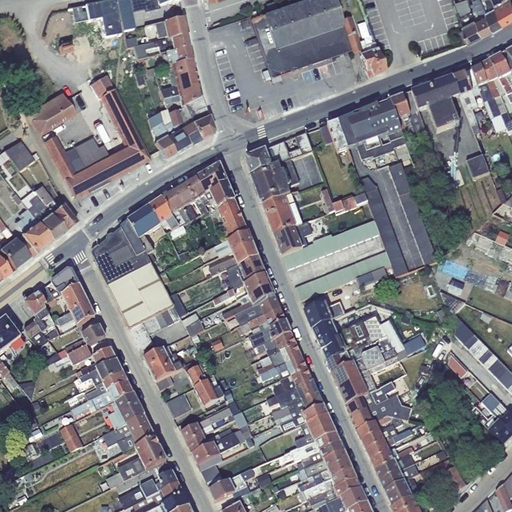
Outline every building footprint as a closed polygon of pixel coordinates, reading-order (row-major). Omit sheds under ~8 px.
[(157,6),(179,1),(179,0),(118,0),(116,1),(119,14),(131,11),(143,9),(143,12),(158,9),(157,6)] [(332,0),(313,0),(250,22),(270,79),(350,52),(339,21),(332,0)] [(458,0),(455,1),(464,29),(459,31),(463,43),(468,42),(482,34),(470,4),(468,0),(458,0)] [(470,4),(482,34),(494,28),(482,0),(473,0),(474,3),(470,4)] [(482,0),(494,28),(504,23),(494,0),(482,0)] [(511,0),(494,0),(504,23),(511,17),(511,0)] [(131,11),(119,14),(124,33),(135,30),(131,11)] [(166,40),(187,35),(183,18),(154,25),(157,40),(165,38),(166,40)] [(350,18),(339,21),(350,52),(351,56),(358,53),(367,80),(384,74),(373,43),(365,46),(363,41),(358,42),(350,18)] [(161,54),(189,47),(187,35),(166,40),(137,47),(133,48),(137,61),(143,59),(147,58),(145,51),(154,49),(155,54),(159,53),(159,55),(161,54)] [(124,41),(126,49),(133,48),(137,47),(135,38),(124,41)] [(69,44),(58,47),(61,57),(72,54),(69,44)] [(166,66),(192,60),(189,47),(161,54),(164,67),(166,66)] [(511,49),(500,56),(511,78),(511,49)] [(511,94),(511,78),(500,56),(489,62),(506,95),(511,106),(511,96),(511,95),(511,94)] [(143,59),(137,61),(140,72),(144,72),(146,71),(143,59)] [(160,94),(198,85),(192,60),(166,66),(171,88),(160,91),(160,94)] [(506,95),(489,62),(480,67),(506,130),(508,136),(511,134),(511,121),(511,122),(501,98),(506,95)] [(506,130),(480,67),(471,71),(481,95),(496,134),(506,130)] [(146,71),(144,72),(146,79),(155,77),(153,69),(146,71)] [(481,95),(471,71),(452,78),(460,99),(474,136),(480,133),(472,111),(478,109),(474,98),(481,95)] [(141,75),(135,76),(138,87),(144,85),(141,75)] [(97,150),(92,139),(64,153),(55,137),(44,144),(74,199),(148,161),(131,128),(133,127),(114,90),(113,91),(106,77),(89,87),(89,88),(90,87),(98,101),(100,100),(123,147),(107,156),(102,147),(97,150)] [(460,99),(452,78),(411,93),(419,114),(429,110),(436,134),(459,125),(450,102),(460,99)] [(184,106),(200,98),(198,85),(160,94),(164,106),(173,104),(173,103),(179,101),(181,108),(181,107),(184,106)] [(419,114),(411,93),(389,102),(404,139),(406,145),(409,153),(416,151),(411,139),(426,133),(419,114)] [(60,94),(27,117),(39,136),(74,115),(60,94)] [(200,98),(184,106),(193,124),(191,125),(201,142),(211,137),(213,132),(200,98)] [(390,144),(404,139),(389,102),(368,110),(369,113),(359,116),(354,118),(347,121),(356,148),(380,139),(387,137),(390,144)] [(190,148),(201,142),(191,125),(193,124),(184,106),(181,107),(182,109),(177,111),(182,125),(176,127),(190,148)] [(176,156),(190,148),(176,127),(182,125),(177,111),(166,115),(165,111),(158,113),(158,115),(163,130),(167,136),(165,137),(176,156)] [(165,163),(176,156),(165,137),(167,136),(163,130),(158,115),(147,121),(150,131),(151,130),(157,142),(154,143),(165,163)] [(347,121),(354,118),(353,116),(338,123),(348,151),(356,148),(347,121)] [(348,151),(338,123),(327,127),(333,144),(337,155),(348,151)] [(333,144),(327,127),(319,130),(325,147),(333,144)] [(306,134),(295,139),(299,150),(289,154),(284,143),(247,158),(245,162),(251,176),(291,161),(312,153),(306,134)] [(380,139),(356,148),(361,161),(373,157),(373,160),(394,152),(393,150),(406,145),(404,139),(390,144),(383,147),(380,139)] [(19,143),(3,153),(8,161),(18,173),(33,162),(30,157),(19,143)] [(0,166),(8,161),(3,153),(0,155),(0,166)] [(35,154),(30,157),(33,162),(34,163),(38,160),(35,154)] [(482,157),(466,163),(473,181),(489,175),(482,157)] [(291,161),(251,176),(259,199),(262,206),(290,195),(287,188),(299,184),(291,161)] [(401,165),(388,169),(396,190),(409,185),(406,178),(403,170),(401,165)] [(219,166),(196,179),(205,196),(227,183),(220,166),(219,166)] [(403,170),(406,178),(417,175),(413,166),(403,170)] [(205,196),(196,179),(184,186),(194,204),(202,217),(208,214),(205,207),(204,204),(208,202),(205,196)] [(368,179),(360,182),(364,195),(367,202),(380,197),(377,190),(368,179)] [(235,201),(227,183),(205,196),(208,202),(210,204),(213,203),(217,210),(235,201)] [(409,185),(396,190),(399,198),(411,193),(409,185)] [(194,204),(184,186),(173,193),(191,222),(197,219),(189,207),(194,204)] [(40,188),(34,194),(64,233),(76,224),(62,206),(57,210),(40,188)] [(51,243),(64,233),(34,194),(32,192),(19,202),(26,211),(51,243)] [(335,214),(332,206),(327,192),(321,194),(325,206),(323,207),(327,217),(335,214)] [(191,222),(173,193),(162,200),(179,229),(183,227),(191,222)] [(411,193),(399,198),(401,204),(414,200),(411,193)] [(505,205),(507,203),(503,193),(497,195),(502,207),(505,205)] [(302,226),(290,195),(262,206),(273,237),(302,226)] [(367,202),(364,195),(354,200),(357,208),(368,204),(367,202)] [(380,197),(367,202),(368,204),(369,209),(382,204),(380,197)] [(344,213),(357,208),(354,200),(353,198),(332,206),(335,214),(335,216),(344,212),(344,213)] [(179,229),(162,200),(149,208),(161,227),(163,231),(168,228),(171,233),(179,229)] [(414,200),(401,204),(404,211),(417,207),(414,200)] [(248,232),(235,201),(217,210),(226,232),(223,233),(227,242),(248,232)] [(382,204),(369,209),(372,215),(385,211),(382,204)] [(510,207),(505,205),(502,207),(491,217),(503,222),(510,207)] [(417,207),(404,211),(406,218),(419,213),(417,207)] [(149,208),(128,222),(147,257),(151,254),(154,253),(145,238),(161,227),(149,208)] [(29,260),(51,243),(26,211),(18,217),(20,221),(15,225),(22,235),(19,237),(23,243),(18,246),(29,260)] [(385,211),(372,215),(374,222),(387,217),(385,211)] [(419,213),(406,218),(409,224),(421,220),(419,213)] [(387,217),(374,222),(375,223),(377,229),(389,224),(387,217)] [(421,220),(409,224),(411,231),(424,226),(421,220)] [(0,253),(14,272),(29,260),(18,246),(0,221),(0,232),(6,240),(0,244),(0,253)] [(147,257),(128,222),(122,227),(123,228),(99,248),(99,247),(98,247),(93,251),(92,256),(129,331),(142,324),(148,322),(156,318),(161,315),(168,312),(175,309),(162,286),(158,277),(151,265),(147,257)] [(307,247),(282,258),(287,271),(379,234),(377,229),(375,223),(331,239),(330,236),(312,243),(313,245),(307,247)] [(302,226),(273,237),(282,258),(307,247),(304,238),(312,235),(308,224),(302,226)] [(389,224),(377,229),(379,234),(379,235),(392,231),(389,224)] [(424,226),(411,231),(414,238),(426,233),(424,226)] [(186,234),(183,227),(179,229),(171,233),(167,235),(170,242),(186,234)] [(392,231),(379,235),(382,242),(395,237),(392,231)] [(252,244),(248,232),(227,242),(214,248),(218,258),(231,253),(252,244)] [(500,232),(495,241),(505,246),(510,237),(500,232)] [(426,233),(414,238),(417,245),(428,240),(426,233)] [(395,237),(382,242),(384,249),(397,244),(395,237)] [(428,240),(417,245),(419,251),(431,246),(428,240)] [(258,258),(252,244),(231,253),(234,259),(208,271),(211,277),(228,271),(258,258)] [(397,244),(384,249),(386,252),(387,255),(399,251),(397,244)] [(431,246),(419,251),(421,258),(433,253),(431,246)] [(399,251),(387,255),(389,262),(402,257),(399,251)] [(387,255),(386,252),(295,289),(300,303),(356,280),(384,269),(391,266),(389,262),(387,255)] [(0,282),(14,272),(0,253),(0,282)] [(433,253),(421,258),(425,268),(437,263),(433,253)] [(147,257),(151,265),(156,263),(151,254),(147,257)] [(185,254),(178,257),(182,265),(188,261),(185,254)] [(402,257),(389,262),(391,266),(392,269),(404,264),(402,257)] [(265,275),(258,258),(228,271),(232,292),(245,285),(265,275)] [(404,264),(392,269),(396,279),(408,274),(404,264)] [(384,269),(356,280),(361,293),(373,289),(373,287),(375,286),(375,284),(388,279),(384,269)] [(68,271),(39,293),(48,304),(56,300),(61,297),(79,286),(72,272),(68,271)] [(158,277),(162,286),(170,283),(165,274),(158,277)] [(270,286),(265,275),(245,285),(232,292),(212,302),(215,307),(234,297),(237,303),(239,301),(270,286)] [(452,281),(447,292),(460,297),(465,287),(452,281)] [(88,305),(79,286),(61,297),(69,315),(88,305)] [(275,297),(270,286),(239,301),(242,306),(222,316),(224,321),(234,316),(275,297)] [(48,305),(48,304),(39,293),(25,304),(38,321),(34,324),(44,337),(48,335),(46,332),(54,326),(53,323),(44,307),(48,305)] [(440,294),(445,307),(455,316),(466,305),(440,294)] [(280,309),(275,297),(234,316),(240,328),(280,309)] [(58,304),(56,300),(48,304),(48,305),(50,308),(58,304)] [(304,313),(311,331),(331,323),(356,313),(353,307),(341,313),(337,306),(328,310),(328,308),(327,305),(326,304),(324,304),(322,304),(321,305),(320,307),(304,313)] [(95,318),(88,305),(69,315),(53,323),(54,326),(55,328),(59,325),(61,328),(73,322),(76,328),(95,318)] [(455,316),(445,307),(455,333),(454,337),(464,347),(474,336),(455,316)] [(181,321),(175,309),(168,312),(174,324),(181,321)] [(285,322),(280,309),(240,328),(238,329),(241,337),(252,332),(253,336),(285,322)] [(174,324),(168,312),(161,315),(167,327),(174,324)] [(167,327),(161,315),(156,318),(162,330),(167,327)] [(182,322),(185,329),(199,321),(196,315),(182,322)] [(331,323),(311,331),(317,345),(321,353),(322,353),(380,326),(376,317),(343,333),(337,336),(331,323)] [(162,330),(156,318),(148,322),(155,334),(162,330)] [(6,319),(0,323),(0,356),(11,348),(15,354),(25,346),(20,340),(21,340),(18,336),(19,333),(16,330),(14,329),(6,319)] [(199,321),(185,329),(190,338),(204,331),(199,321)] [(390,321),(380,326),(386,337),(399,363),(407,359),(403,351),(405,351),(403,347),(390,321)] [(149,337),(155,334),(148,322),(142,324),(146,331),(149,337)] [(291,334),(285,322),(253,336),(256,342),(251,345),(253,350),(291,334)] [(44,337),(34,324),(24,331),(38,351),(48,342),(44,337)] [(142,324),(129,331),(133,338),(146,331),(142,324)] [(386,337),(380,326),(322,353),(326,362),(325,363),(326,364),(386,337)] [(87,348),(105,339),(99,327),(99,328),(99,327),(81,337),(83,341),(65,350),(68,357),(87,348)] [(56,330),(46,338),(49,342),(59,337),(56,330)] [(146,331),(133,338),(136,344),(149,338),(149,337),(146,331)] [(296,346),(291,334),(253,350),(244,354),(247,361),(257,357),(256,356),(266,352),(268,358),(296,346)] [(479,341),(474,336),(464,347),(468,351),(479,341)] [(399,363),(386,337),(326,364),(337,390),(369,376),(399,363)] [(149,338),(136,344),(140,352),(153,345),(149,338)] [(421,338),(403,347),(405,351),(408,358),(426,348),(421,338)] [(220,340),(211,344),(215,353),(224,349),(220,340)] [(483,346),(479,341),(468,351),(473,356),(483,346)] [(301,358),(296,346),(268,358),(260,362),(263,369),(257,372),(259,377),(301,358)] [(489,351),(483,346),(473,356),(478,362),(489,351)] [(168,347),(143,360),(148,369),(173,357),(168,347)] [(92,359),(87,348),(68,357),(61,360),(54,364),(57,370),(71,363),(73,368),(92,359)] [(92,359),(95,365),(76,375),(79,381),(116,361),(110,350),(92,359)] [(493,356),(489,351),(478,362),(483,366),(493,356)] [(61,360),(57,355),(47,362),(49,366),(54,364),(61,360)] [(173,357),(148,369),(156,384),(170,377),(183,371),(176,356),(173,357)] [(498,361),(493,356),(483,366),(488,371),(498,361)] [(451,357),(448,365),(461,380),(467,374),(451,357)] [(307,370),(301,358),(259,377),(262,383),(280,375),(282,381),(307,370)] [(186,374),(206,364),(204,360),(184,370),(186,374)] [(0,375),(3,379),(5,378),(14,390),(19,387),(0,361),(0,375)] [(123,374),(116,361),(79,381),(82,385),(91,380),(95,388),(123,374)] [(503,366),(498,361),(488,371),(492,376),(503,366)] [(206,364),(186,374),(194,389),(214,379),(206,364)] [(508,371),(503,366),(492,376),(497,381),(508,371)] [(312,382),(307,370),(282,381),(279,382),(282,388),(273,392),(276,398),(312,382)] [(511,375),(511,374),(508,371),(497,381),(502,386),(511,376),(511,375)] [(127,384),(123,374),(95,388),(97,391),(85,397),(88,403),(127,384)] [(369,376),(337,390),(345,407),(368,395),(376,391),(369,376)] [(511,386),(511,376),(502,386),(507,391),(511,386)] [(170,377),(156,384),(160,392),(174,385),(170,377)] [(214,379),(194,389),(204,409),(224,399),(214,379)] [(318,394),(312,382),(276,398),(267,402),(269,408),(279,404),(281,410),(318,394)] [(36,383),(19,386),(32,404),(36,383)] [(368,395),(345,407),(351,420),(388,401),(386,396),(396,391),(391,383),(376,391),(368,395)] [(111,406),(133,395),(127,384),(88,403),(70,412),(73,418),(89,410),(91,416),(111,406)] [(227,401),(226,402),(227,405),(234,402),(230,391),(224,394),(227,401)] [(323,406),(318,394),(281,410),(271,415),(277,427),(280,425),(323,406)] [(144,417),(133,395),(111,406),(114,414),(107,417),(114,432),(144,417)] [(184,395),(166,405),(173,420),(192,410),(184,395)] [(511,417),(491,395),(481,404),(493,417),(511,436),(511,417)] [(388,401),(351,420),(356,432),(388,417),(392,418),(401,421),(408,423),(411,410),(402,408),(397,397),(388,401)] [(466,397),(460,403),(465,408),(471,403),(466,397)] [(229,410),(233,416),(240,413),(235,405),(229,408),(229,410)] [(327,416),(323,406),(280,425),(284,434),(301,427),(327,416)] [(511,439),(511,436),(493,417),(488,421),(476,408),(469,414),(504,448),(511,439)] [(229,410),(180,434),(186,445),(203,437),(214,431),(211,426),(230,417),(230,418),(228,420),(230,424),(235,421),(233,417),(233,416),(229,410)] [(242,414),(233,417),(235,421),(239,429),(247,426),(242,414)] [(336,434),(327,416),(301,427),(305,438),(294,443),(298,451),(336,434)] [(155,440),(144,417),(114,432),(102,438),(108,450),(117,445),(123,456),(134,450),(155,440)] [(388,417),(356,432),(361,443),(380,433),(378,428),(391,422),(392,418),(388,417)] [(380,433),(361,443),(366,452),(398,437),(394,430),(403,425),(400,422),(401,421),(392,418),(391,422),(390,428),(380,433)] [(441,422),(435,426),(437,430),(436,431),(438,435),(440,434),(441,436),(445,433),(444,433),(447,431),(441,422)] [(72,425),(59,432),(70,454),(83,448),(72,425)] [(247,426),(239,429),(240,432),(245,441),(250,439),(252,438),(247,426)] [(40,430),(27,436),(30,444),(43,437),(40,430)] [(203,437),(186,445),(191,456),(233,436),(230,430),(205,443),(203,437)] [(398,437),(366,452),(369,461),(390,452),(388,449),(413,436),(410,431),(398,437)] [(233,436),(191,456),(200,473),(213,467),(223,462),(221,460),(241,450),(239,446),(246,443),(245,441),(240,432),(233,436)] [(340,444),(336,434),(298,451),(290,454),(295,463),(301,461),(340,444)] [(390,452),(369,461),(374,472),(409,455),(430,446),(426,438),(409,446),(410,449),(397,456),(394,450),(390,452)] [(250,439),(245,441),(246,443),(249,449),(254,447),(250,439)] [(166,462),(155,440),(134,450),(139,460),(118,471),(120,474),(106,481),(111,491),(116,488),(166,462)] [(344,453),(340,444),(301,461),(302,464),(296,466),(299,472),(304,470),(344,453)] [(32,445),(24,449),(29,460),(37,456),(32,445)] [(348,461),(344,453),(304,470),(307,479),(312,477),(348,461)] [(409,455),(374,472),(379,482),(414,465),(409,455)] [(450,459),(420,474),(425,486),(442,478),(454,498),(467,487),(450,459)] [(352,471),(348,461),(312,477),(307,479),(309,484),(303,487),(305,492),(352,471)] [(172,473),(166,462),(116,488),(119,495),(145,482),(147,485),(172,473)] [(414,465),(379,482),(384,492),(404,482),(411,479),(418,475),(414,465)] [(213,467),(200,473),(204,482),(218,476),(213,467)] [(300,482),(307,479),(304,470),(299,472),(297,473),(300,482)] [(237,500),(254,492),(253,490),(249,492),(245,482),(254,478),(251,471),(209,491),(215,504),(232,495),(235,501),(237,500)] [(307,502),(356,480),(352,471),(305,492),(298,495),(302,505),(307,502)] [(172,473),(147,485),(119,500),(125,511),(133,507),(177,484),(172,473)] [(267,475),(256,480),(260,489),(270,484),(267,475)] [(511,481),(510,478),(503,486),(509,501),(511,498),(511,481)] [(404,482),(408,490),(415,486),(411,479),(404,482)] [(319,507),(360,490),(356,480),(307,502),(311,511),(319,507)] [(404,482),(384,492),(388,500),(408,490),(404,482)] [(149,511),(183,496),(177,484),(133,507),(136,511),(135,511),(149,511)] [(412,499),(392,509),(392,511),(419,511),(416,505),(425,499),(423,495),(429,493),(425,486),(420,488),(422,493),(419,494),(412,499)] [(415,486),(408,490),(412,499),(419,494),(415,486)] [(503,486),(495,493),(502,511),(509,511),(511,511),(511,508),(509,501),(503,486)] [(244,511),(245,511),(242,507),(241,506),(246,504),(246,505),(263,497),(258,490),(254,492),(237,500),(239,504),(232,508),(232,509),(226,511),(244,511)] [(347,511),(367,503),(360,490),(319,507),(319,511),(347,511)] [(408,490),(388,500),(392,509),(412,499),(408,490)] [(178,511),(189,507),(183,496),(149,511),(178,511)] [(491,511),(487,501),(479,509),(480,511),(491,511)] [(370,511),(367,503),(347,511),(370,511)]
